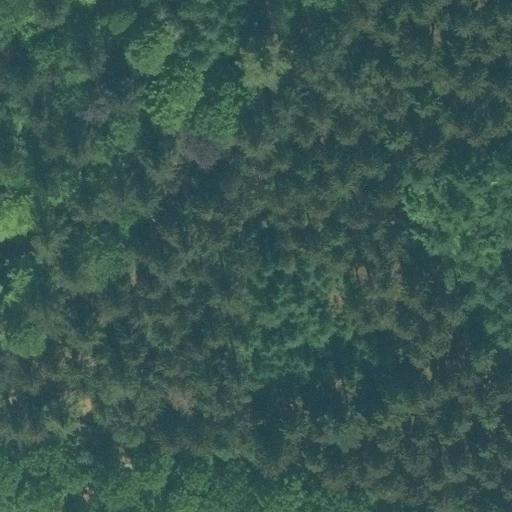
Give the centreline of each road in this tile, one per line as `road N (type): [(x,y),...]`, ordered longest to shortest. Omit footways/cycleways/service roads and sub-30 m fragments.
road 1 (track): [(0,428),(143,433),(501,511)]
road 2 (track): [(318,0),(0,353)]
